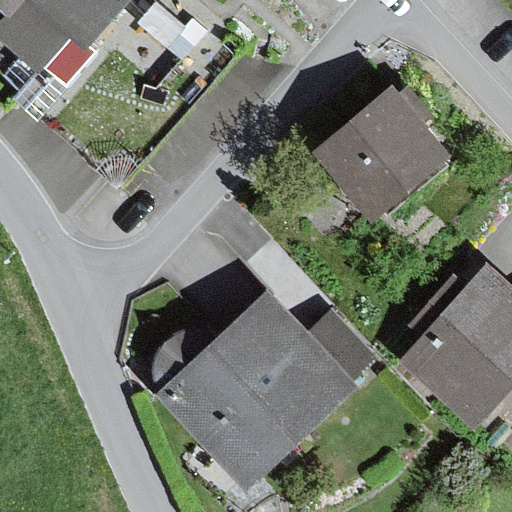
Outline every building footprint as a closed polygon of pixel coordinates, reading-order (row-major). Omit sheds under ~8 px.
[(23,0),(15,9),(0,23),(0,25),(44,63),(79,22),(97,38),(130,0),(23,0)] [(5,0),(15,9),(23,0),(5,0)] [(130,0),(97,38),(79,22),(44,63),(18,92),(121,183),(242,46),(189,0),(130,0)] [(399,83),(330,138),(381,203),(451,147),(399,83)] [(427,331),(407,355),(482,420),(511,385),(511,271),(495,257),(476,278),(460,265),(413,319),(427,331)] [(165,384),(163,385),(255,482),(365,378),(360,373),(315,324),(274,282),(222,331),(217,326),(204,322),(190,323),(179,328),(170,334),(159,359),(159,374),(165,384)] [(335,305),(315,324),(360,373),(381,354),(335,305)]
